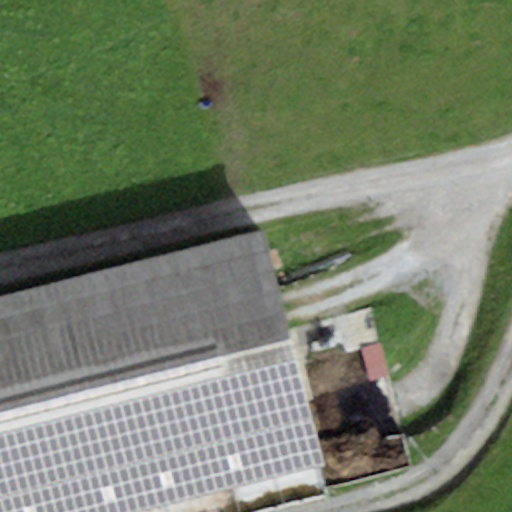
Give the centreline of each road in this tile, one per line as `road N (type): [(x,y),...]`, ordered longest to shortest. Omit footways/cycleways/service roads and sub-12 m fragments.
road 1 (track): [(0,270),(511,157)]
road 2 (track): [(329,511),(445,481),(511,374)]
